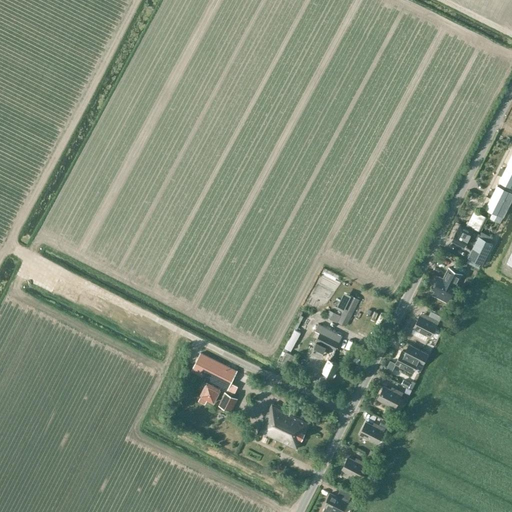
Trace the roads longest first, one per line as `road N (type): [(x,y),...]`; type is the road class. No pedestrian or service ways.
road 1 (unclassified): [(298,511),(511,85)]
road 2 (unknown): [(347,413),(29,244)]
